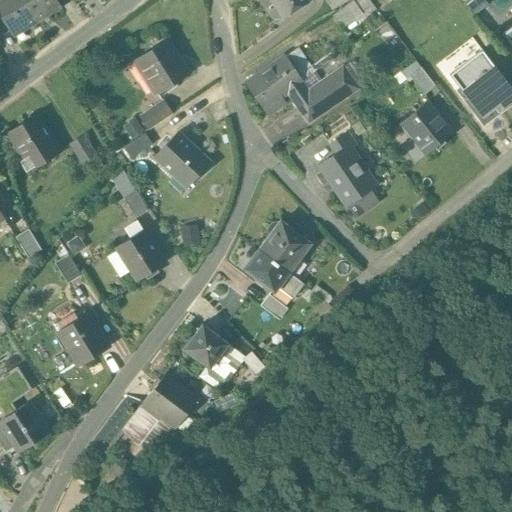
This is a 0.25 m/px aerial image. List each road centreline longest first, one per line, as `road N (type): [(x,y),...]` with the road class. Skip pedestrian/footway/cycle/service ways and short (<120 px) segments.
road 1 (unclassified): [(35,502),(197,284),(240,199),(245,149)]
road 2 (unclassified): [(245,149),(275,162),(369,260),(511,147)]
road 3 (unclassified): [(0,102),(136,0)]
road 4 (unclassified): [(245,149),(219,40),(222,0)]
road 5 (track): [(511,308),(394,239)]
